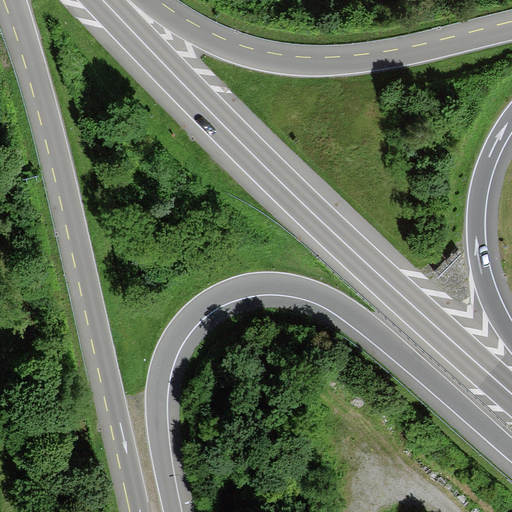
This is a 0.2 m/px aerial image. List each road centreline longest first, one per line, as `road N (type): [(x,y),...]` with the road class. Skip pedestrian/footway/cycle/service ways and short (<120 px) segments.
road 1 (trunk): [(171,511),(156,416),(161,367),(190,316),(250,284),(293,285),(335,301),(511,449)]
road 2 (trunk): [(511,393),(267,168),(103,0)]
road 3 (primary): [(8,0),(62,173),(139,511)]
road 4 (primary): [(511,31),(389,59),(272,63),(217,47),(133,0)]
road 5 (trunk): [(511,338),(482,274),(475,223),(482,172),(511,116)]
road 6 (track): [(332,437),(450,511)]
